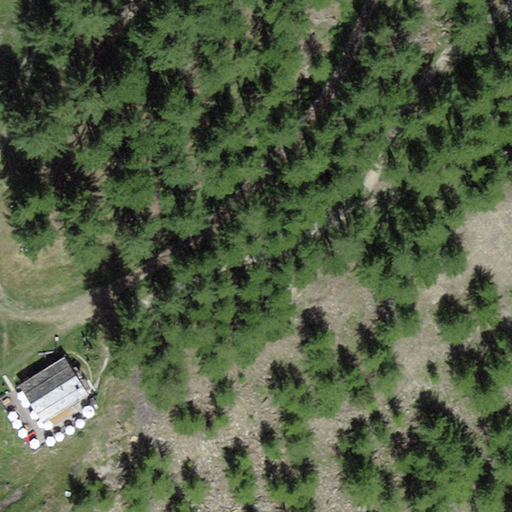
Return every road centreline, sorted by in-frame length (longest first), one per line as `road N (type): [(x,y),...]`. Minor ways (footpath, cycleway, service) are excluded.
road 1 (track): [(68,320),(321,113),(368,0)]
road 2 (track): [(30,0),(34,95),(0,139)]
